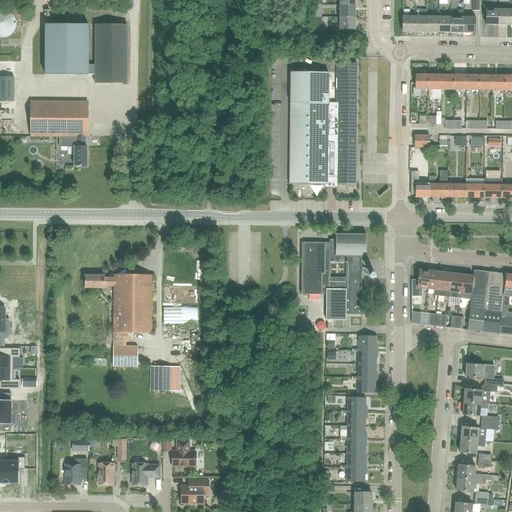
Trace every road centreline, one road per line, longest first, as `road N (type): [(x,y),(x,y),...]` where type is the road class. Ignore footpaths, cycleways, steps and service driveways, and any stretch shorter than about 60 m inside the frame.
road 1 (unclassified): [(399,218),(0,214)]
road 2 (track): [(55,497),(40,496),(38,215)]
road 3 (residential): [(395,511),(397,338)]
road 4 (residential): [(431,511),(445,343)]
road 5 (residential): [(399,218),(398,50)]
